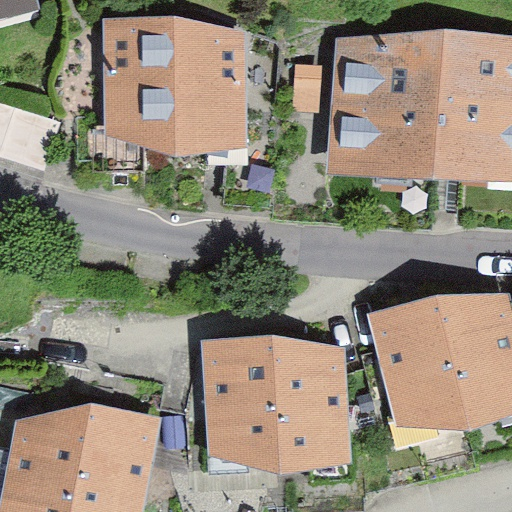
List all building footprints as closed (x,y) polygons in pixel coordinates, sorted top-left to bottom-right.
[(172,149),(177,149),(175,44),(175,31),(113,32),(115,130),(143,129),(143,138),(171,138),(172,149)] [(442,59),(346,52),(338,167),(382,170),(383,158),(408,160),(408,172),(435,174),(435,165),(463,167),(464,158),(489,159),(488,169),(511,170),(511,51),(472,49),(472,41),(453,40),(452,54),(442,54),(442,59)] [(233,43),(175,44),(177,149),(208,148),(208,141),(235,140),(233,43)] [(0,101),(0,143),(4,145),(13,105),(0,101)] [(511,353),(500,307),(442,321),(465,413),(467,423),(498,416),(496,408),(511,404),(511,353)] [(434,420),(465,413),(442,321),(439,309),(381,324),(405,419),(432,413),(434,420)] [(247,457),(279,455),(274,360),(274,351),(215,354),(220,451),(247,449),(247,457)] [(334,357),(274,360),(279,455),(279,467),(311,465),(311,457),(339,456),(337,412),(345,401),(336,393),(334,357)] [(89,417),(84,440),(71,511),(131,511),(137,482),(148,473),(141,462),(147,428),(89,417)] [(71,511),(84,440),(25,430),(21,454),(0,450),(0,499),(12,502),(10,511),(71,511)]
